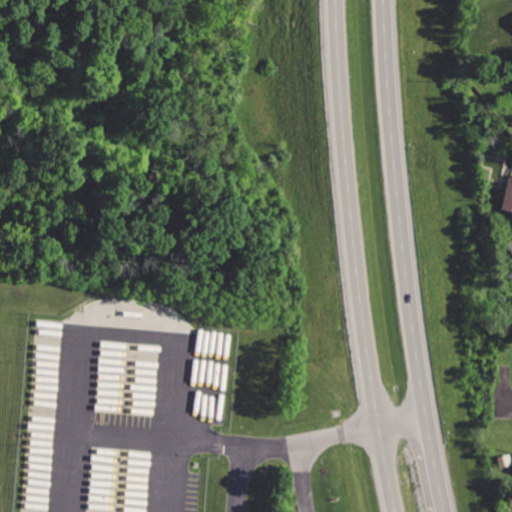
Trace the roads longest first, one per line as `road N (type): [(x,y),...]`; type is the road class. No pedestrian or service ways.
road 1 (primary): [(335,0),(351,215),(396,511)]
road 2 (primary): [(428,418),(396,193),(383,0)]
